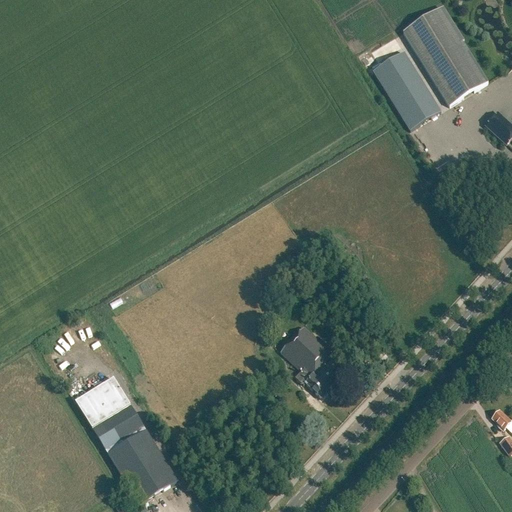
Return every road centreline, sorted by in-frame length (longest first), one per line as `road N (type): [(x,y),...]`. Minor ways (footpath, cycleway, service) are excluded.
road 1 (secondary): [(287,511),(511,268)]
road 2 (unclassified): [(367,511),(511,354)]
